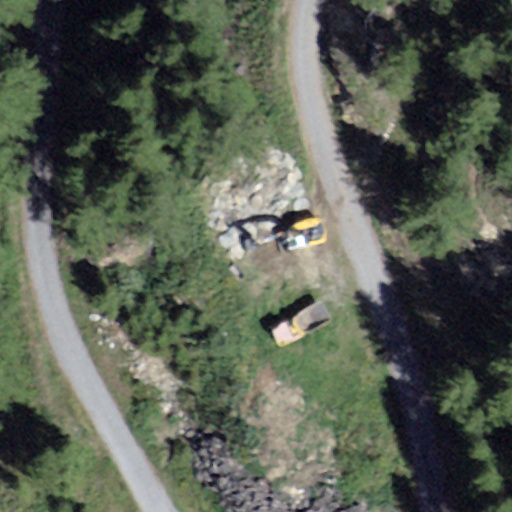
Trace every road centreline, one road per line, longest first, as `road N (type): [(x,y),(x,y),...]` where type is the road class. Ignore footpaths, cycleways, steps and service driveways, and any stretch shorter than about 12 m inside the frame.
road 1 (track): [(66,0),(41,225),(73,366),(165,511)]
road 2 (track): [(444,511),(431,395),(315,97),(317,0)]
